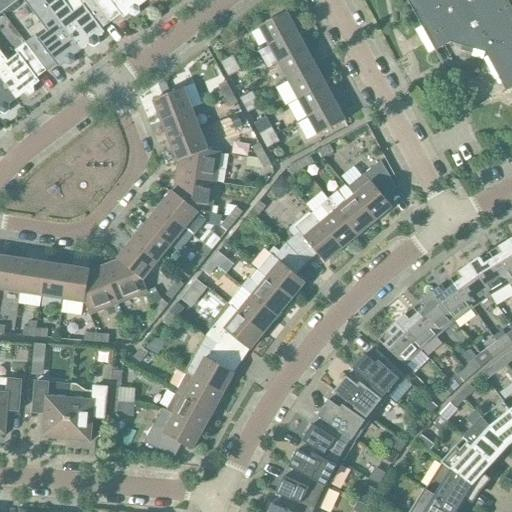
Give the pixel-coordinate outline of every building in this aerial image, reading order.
[(43,0),(23,0),(41,24),(22,39),(25,43),(44,68),(53,61),(58,68),(65,63),(70,65),(74,62),(74,56),(82,50),(43,0)] [(94,0),(82,0),(80,2),(83,5),(73,12),(63,0),(43,0),(82,50),(89,44),(95,47),(99,43),(98,38),(105,33),(99,26),(109,19),(94,0)] [(94,0),(109,19),(118,12),(124,19),(130,14),(135,16),(140,13),(139,7),(147,1),(145,0),(94,0)] [(511,8),(507,0),(407,0),(436,51),(451,43),(463,46),(462,50),(473,54),(474,49),(485,53),(506,92),(511,88),(511,8)] [(259,27),(269,46),(297,31),(287,12),(259,27)] [(269,46),(279,64),(307,49),(297,31),(269,46)] [(0,77),(17,99),(25,93),(30,96),(34,92),(34,87),(40,82),(34,75),(44,68),(25,43),(15,51),(17,54),(8,61),(0,51),(0,77)] [(279,64),(289,81),(316,67),(307,49),(279,64)] [(225,70),(237,63),(233,56),(221,62),(225,70)] [(237,63),(225,70),(229,77),(241,71),(237,63)] [(289,81),(298,99),(326,84),(316,67),(289,81)] [(0,112),(6,114),(9,111),(9,105),(17,99),(0,77),(0,112)] [(224,97),(232,94),(226,82),(219,86),(224,97)] [(298,99),(308,117),(336,102),(326,84),(298,99)] [(161,121),(192,109),(184,89),(153,100),(161,121)] [(244,106),(256,99),(253,92),(241,98),(244,106)] [(471,92),(461,98),(469,112),(478,107),(471,92)] [(232,94),(224,97),(230,108),(238,104),(232,94)] [(256,99),(244,106),(249,114),(261,107),(256,99)] [(346,121),(336,102),(308,117),(318,136),(346,121)] [(161,121),(169,142),(200,130),(192,109),(161,121)] [(238,115),(230,118),(234,130),(242,127),(238,115)] [(264,141),(276,135),(272,128),(260,135),(264,141)] [(169,142),(177,162),(179,162),(208,150),(200,130),(169,142)] [(276,135),(264,141),(268,149),(280,142),(276,135)] [(271,165),(259,144),(252,148),(264,168),(271,165)] [(176,177),(216,183),(221,152),(208,150),(179,162),(176,177)] [(303,167),(303,168),(313,163),(309,155),(299,161),(303,167)] [(288,167),(292,174),(303,168),(303,167),(299,161),(288,167)] [(354,196),(375,221),(392,207),(385,198),(397,188),(381,161),(348,188),(354,196)] [(198,212),(211,214),(216,183),(176,177),(174,192),(198,212)] [(159,208),(185,229),(198,212),(174,192),(173,191),(159,208)] [(329,199),(359,235),(375,221),(354,196),(346,203),(337,193),(329,199)] [(342,249),(359,235),(329,199),(313,213),(342,249)] [(252,210),(259,216),(266,207),(259,201),(252,210)] [(236,207),(221,226),(228,231),(243,212),(236,207)] [(185,229),(159,208),(145,226),(171,246),(185,229)] [(259,216),(252,210),(244,220),(251,226),(259,216)] [(286,244),(306,263),(317,254),(325,263),(342,249),(313,213),(296,228),(299,232),(286,244)] [(171,246),(145,226),(131,243),(157,263),(171,246)] [(490,252),(509,283),(511,281),(511,243),(510,239),(490,252)] [(118,260),(119,261),(143,280),(157,263),(131,243),(118,260)] [(266,279),(292,300),(306,283),(296,275),(306,263),(286,244),(274,258),(271,255),(258,271),(267,278),(266,279)] [(205,246),(184,272),(190,277),(211,251),(205,246)] [(211,261),(218,267),(225,258),(218,252),(211,261)] [(470,264),(490,294),(509,283),(490,252),(470,264)] [(0,289),(20,293),(25,260),(3,257),(0,278),(0,289)] [(42,296),(47,264),(25,260),(20,293),(42,296)] [(104,266),(119,303),(148,292),(143,280),(119,261),(104,266)] [(218,267),(211,261),(203,271),(210,277),(218,267)] [(63,299),(69,267),(47,264),(42,296),(63,299)] [(451,278),(472,308),(490,294),(470,264),(451,278)] [(85,303),(90,315),(119,303),(104,266),(90,272),(85,303)] [(63,299),(85,303),(90,272),(90,270),(69,267),(63,299)] [(431,292),(454,321),(472,308),(451,278),(431,292)] [(260,287),(251,279),(243,288),(253,296),(278,316),(292,300),(266,279),(260,287)] [(200,297),(207,289),(196,280),(189,288),(200,297)] [(414,307),(438,335),(454,321),(431,292),(414,307)] [(253,296),(239,312),(264,333),(278,316),(253,296)] [(161,299),(146,318),(153,323),(168,305),(161,299)] [(170,313),(177,317),(184,308),(177,303),(170,313)] [(231,306),(206,337),(238,358),(246,347),(250,350),(264,333),(239,312),(231,306)] [(396,322),(421,349),(438,335),(414,307),(396,322)] [(177,317),(170,313),(162,322),(169,327),(177,317)] [(421,349),(396,322),(379,340),(405,365),(421,349)] [(35,337),(37,329),(24,328),(23,336),(35,337)] [(37,329),(35,337),(48,338),(48,329),(37,329)] [(110,335),(85,333),(85,342),(109,344),(110,335)] [(497,342),(503,351),(511,344),(511,342),(507,335),(497,342)] [(206,337),(188,373),(224,393),(234,373),(230,371),(238,358),(206,337)] [(487,349),(481,354),(488,363),(493,358),(503,351),(497,342),(488,349),(487,349)] [(353,368),(388,397),(406,377),(373,345),(353,368)] [(142,347),(134,357),(141,362),(148,352),(142,347)] [(511,352),(503,358),(508,364),(511,361),(511,352)] [(488,363),(481,354),(474,359),(465,367),(472,375),(481,368),(488,363)] [(493,366),(497,372),(508,364),(503,358),(493,366)] [(450,380),(457,388),(458,387),(472,375),(465,367),(452,378),(450,380)] [(334,391),(371,418),(388,397),(353,368),(334,391)] [(177,392),(214,411),(224,393),(188,373),(177,392)] [(0,433),(5,434),(7,411),(19,412),(20,406),(22,381),(0,379),(0,433)] [(457,388),(450,380),(435,396),(442,403),(457,388)] [(43,438),(67,440),(71,385),(58,384),(36,382),(33,413),(45,414),(43,438)] [(71,385),(67,440),(91,442),(93,418),(105,419),(105,414),(107,388),(94,387),(94,392),(86,391),(77,385),(71,385)] [(461,393),(466,399),(475,391),(470,385),(461,393)] [(110,401),(118,401),(119,390),(111,389),(110,401)] [(318,415),(356,440),(371,418),(334,391),(318,415)] [(203,430),(214,411),(177,392),(167,410),(203,430)] [(451,403),(456,409),(466,399),(461,393),(451,403)] [(437,407),(428,399),(423,405),(432,413),(437,407)] [(118,401),(110,401),(109,414),(117,414),(118,401)] [(483,418),(510,447),(511,445),(511,411),(504,401),(483,418)] [(193,450),(203,430),(167,410),(163,408),(144,442),(174,458),(182,444),(193,450)] [(465,437),(495,464),(510,447),(483,418),(476,410),(466,421),(474,428),(465,437)] [(302,440),(342,463),(356,440),(318,415),(302,440)] [(443,461),(479,489),(488,479),(484,476),(495,464),(465,437),(443,461)] [(288,466),(330,486),(342,463),(302,440),(288,466)] [(425,489),(459,510),(468,497),(472,500),(479,489),(443,461),(425,489)] [(403,467),(399,465),(395,470),(402,475),(404,472),(403,467)] [(276,493),(319,511),(330,486),(288,466),(276,493)] [(368,505),(376,490),(365,484),(357,498),(368,505)] [(411,511),(458,511),(459,510),(425,489),(411,511)] [(268,511),(318,511),(319,511),(276,493),(268,511)] [(355,511),(365,511),(368,506),(358,502),(354,511),(355,511)]
